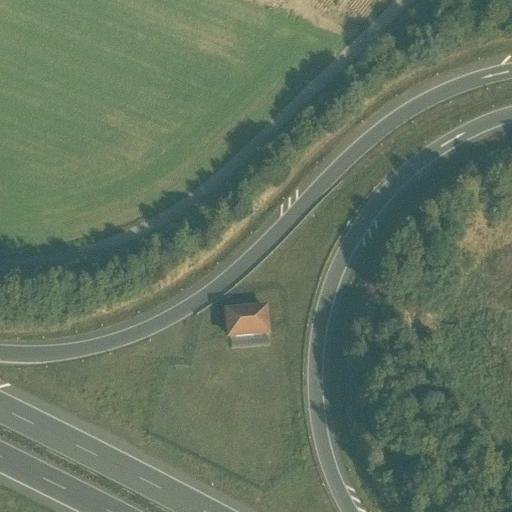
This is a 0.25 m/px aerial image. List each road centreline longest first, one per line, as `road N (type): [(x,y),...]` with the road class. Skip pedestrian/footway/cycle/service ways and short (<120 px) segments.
road 1 (motorway): [(511,71),(420,103),(356,148),(234,272),(176,313),(107,343),(0,352)]
road 2 (track): [(400,0),(197,200),(105,246),(0,260)]
road 3 (motorway): [(349,511),(315,413),(315,346),(330,282),(358,228),(397,181),(475,126),(511,115)]
road 4 (motorway): [(200,511),(0,408)]
